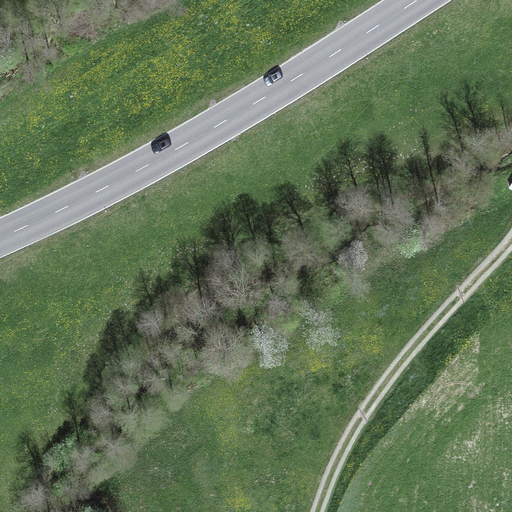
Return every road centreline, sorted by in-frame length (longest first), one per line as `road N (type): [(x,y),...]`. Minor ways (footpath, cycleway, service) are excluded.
road 1 (primary): [(411,0),(176,147),(0,237)]
road 2 (track): [(511,241),(366,409),(318,511)]
